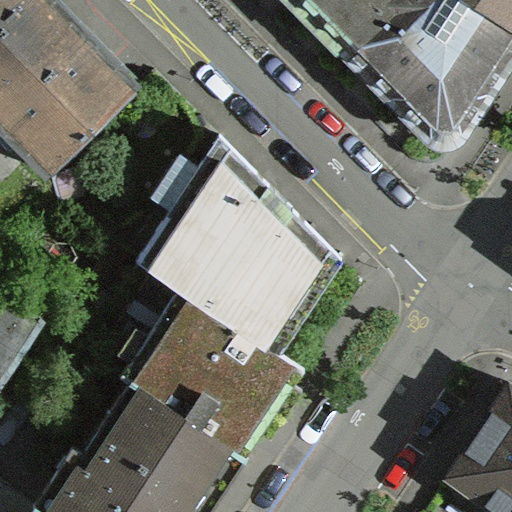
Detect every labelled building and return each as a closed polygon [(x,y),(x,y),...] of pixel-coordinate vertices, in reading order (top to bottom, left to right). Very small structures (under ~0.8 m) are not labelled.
[(0,0),(0,287),(59,198),(51,169),(134,88),(108,62),(112,58),(80,26),(76,30),(47,0),(0,0)] [(454,137),(457,135),(479,102),(511,53),(511,24),(475,0),(300,0),(434,136),(438,138),(442,140),(447,140),(450,139),(454,137)] [(511,0),(475,0),(511,24),(511,0)] [(140,256),(278,351),(341,256),(238,151),(219,132),(138,254),(140,256)] [(140,256),(82,344),(143,384),(246,453),(267,422),(303,367),(278,351),(140,256)] [(0,378),(10,364),(41,316),(0,288),(0,378)] [(500,511),(511,511),(511,382),(510,381),(475,434),(448,474),(500,511)] [(46,509),(50,511),(206,511),(246,453),(143,384),(98,453),(86,444),(83,449),(73,442),(50,476),(62,484),(46,509)]
